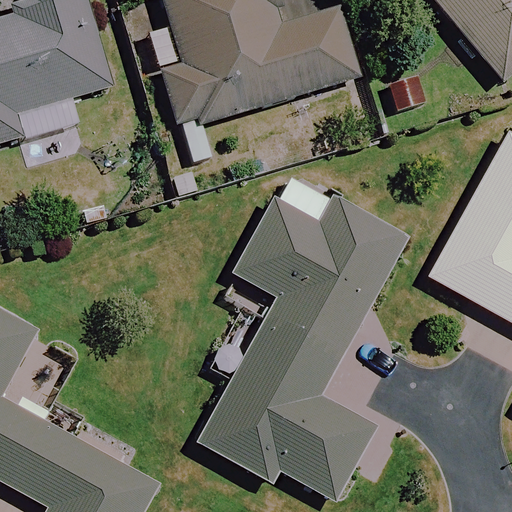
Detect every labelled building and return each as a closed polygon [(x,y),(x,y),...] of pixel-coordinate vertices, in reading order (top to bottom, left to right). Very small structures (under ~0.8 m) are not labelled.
[(0,26),(0,149),(20,144),(13,121),(112,92),(85,0),(27,0),(33,17),(0,26)] [(281,32),(271,0),(161,0),(182,69),(161,75),(179,136),(356,83),(336,16),(281,32)] [(511,0),(427,0),(501,87),(511,78),(511,0)] [(511,143),(506,140),(427,284),(511,330),(511,143)] [(308,230),(270,210),(230,283),(278,309),(201,449),(267,485),(272,475),(330,506),(369,437),(308,404),(400,237),(327,197),(308,230)] [(0,396),(33,337),(0,319),(0,485),(48,511),(140,511),(154,488),(0,403),(0,396)]
